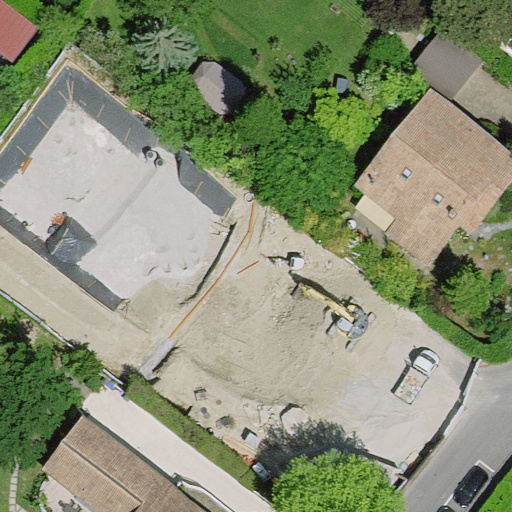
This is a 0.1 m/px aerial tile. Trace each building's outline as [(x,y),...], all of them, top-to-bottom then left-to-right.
[(11,0),(0,0),(0,45),(15,57),(41,24),(11,0)] [(410,77),(448,108),(466,86),(489,59),(451,28),(410,77)] [(511,163),(432,101),(363,190),(402,220),(392,234),(432,265),(462,226),(474,235),(511,185),(511,163)] [(68,105),(0,193),(0,198),(46,237),(64,212),(99,239),(149,169),(68,105)] [(229,231),(149,169),(99,239),(81,261),(123,298),(151,266),(182,289),(229,231)] [(303,290),(229,231),(182,289),(162,323),(213,360),(234,329),(267,354),(303,290)] [(383,348),(303,290),(267,354),(251,382),(294,413),(314,381),(346,404),(383,348)] [(190,511),(80,426),(42,475),(90,511),(190,511)]
